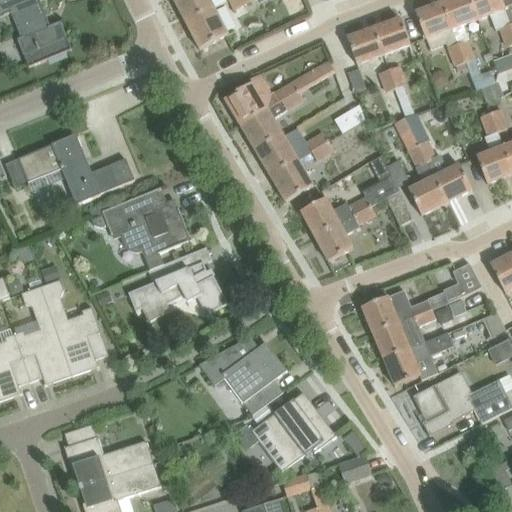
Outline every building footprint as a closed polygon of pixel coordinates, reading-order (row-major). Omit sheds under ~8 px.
[(19,41),(23,50),(30,69),(73,52),(62,24),(52,28),(42,3),(48,0),(0,0),(0,11),(2,18),(13,14),(23,39),(19,41)] [(174,0),(187,24),(215,9),(209,0),(174,0)] [(234,0),(230,2),(235,12),(252,3),(252,2),(254,0),(258,0),(261,4),(269,0),(234,0)] [(471,0),(454,0),(443,4),(453,31),(479,21),(471,0)] [(500,0),(471,0),(479,21),(490,17),(496,32),(500,30),(507,49),(511,47),(511,30),(505,11),(500,0)] [(511,0),(500,0),(505,11),(511,30),(511,0)] [(453,31),(443,4),(417,14),(427,41),(428,40),(432,51),(447,45),(455,68),(456,68),(459,75),(469,71),(466,64),(460,46),(453,31)] [(215,9),(187,24),(201,51),(229,36),(215,9)] [(385,56),(386,56),(412,46),(401,20),(375,30),(385,56)] [(385,56),(375,30),(348,40),(358,66),(385,56)] [(470,42),(460,46),(466,64),(476,60),(470,42)] [(401,68),(390,72),(397,90),(408,86),(401,68)] [(357,94),(368,89),(361,71),(351,75),(357,94)] [(386,94),(397,90),(390,72),(379,75),(386,94)] [(226,102),(241,127),(269,111),(300,95),(293,82),(273,94),(261,75),(251,81),(241,85),(244,91),(226,102)] [(496,85),(482,90),(487,104),(504,98),(499,84),(496,85)] [(241,127),(256,152),(284,136),(275,120),(304,103),(300,95),(269,111),(241,127)] [(343,132),(369,123),(363,108),(337,118),(343,132)] [(501,112),(491,116),(498,134),(508,131),(501,112)] [(498,134),(491,116),(482,119),(489,138),(487,139),(493,154),(478,160),(488,186),(511,176),(511,169),(504,150),(498,134)] [(435,179),(416,141),(405,120),(395,125),(417,169),(416,170),(423,185),(410,192),(422,217),(448,204),(435,179)] [(307,144),(312,153),(329,143),(324,134),(307,144)] [(256,152),(271,178),(299,161),(284,136),(256,152)] [(425,136),(416,141),(435,179),(448,204),(473,191),(460,166),(449,172),(441,156),(438,158),(429,142),(428,142),(425,136)] [(20,161),(27,179),(30,185),(64,171),(78,207),(103,197),(102,196),(136,182),(128,161),(94,175),(78,137),(20,161)] [(329,143),(312,153),(318,164),(336,153),(329,143)] [(299,161),(271,178),(287,203),(315,187),(299,161)] [(302,214),(314,235),(339,222),(341,225),(355,217),(372,208),(383,202),(387,200),(401,193),(399,189),(410,183),(399,162),(387,169),(392,177),(363,193),(366,200),(350,209),(348,204),(333,212),(327,200),(302,214)] [(144,254),(151,272),(165,266),(161,255),(193,242),(180,210),(168,206),(168,204),(164,206),(159,194),(163,192),(162,190),(104,214),(105,216),(93,221),(95,227),(103,229),(109,227),(113,238),(115,241),(122,239),(124,245),(125,247),(127,249),(128,251),(130,252),(132,254),(133,254),(136,255),(138,255),(140,255),(144,254)] [(415,221),(401,193),(387,200),(401,227),(415,221)] [(339,222),(314,235),(329,263),(354,250),(347,236),(361,228),(360,226),(377,217),(372,208),(355,217),(341,225),(339,222)] [(511,292),(511,256),(492,267),(507,295),(511,292)] [(187,257),(165,266),(151,272),(149,273),(154,285),(129,295),(137,313),(150,306),(154,313),(168,306),(185,297),(189,305),(201,298),(210,315),(229,305),(214,277),(208,281),(205,275),(208,273),(204,264),(192,269),(187,257)] [(456,295),(459,301),(483,288),(480,283),(470,265),(447,277),(456,295)] [(59,281),(55,268),(42,273),(46,285),(59,281)] [(32,290),(43,286),(40,277),(28,280),(32,290)] [(0,302),(11,299),(4,279),(0,280),(0,302)] [(62,282),(42,289),(73,378),(92,371),(90,364),(110,357),(103,338),(93,309),(83,313),(85,316),(82,322),(71,326),(62,299),(65,292),(62,282)] [(12,297),(22,294),(19,283),(9,287),(12,297)] [(25,333),(15,336),(32,384),(51,377),(54,385),(73,378),(42,289),(23,295),(26,305),(33,309),(43,336),(31,340),(26,337),(25,333)] [(363,310),(374,336),(433,311),(429,301),(412,309),(405,292),(363,310)] [(97,297),(101,308),(113,303),(109,293),(97,297)] [(461,302),(450,307),(455,319),(466,314),(461,302)] [(374,336),(385,361),(426,343),(421,331),(420,328),(437,320),(433,311),(374,336)] [(499,313),(459,331),(466,347),(506,330),(499,313)] [(448,334),(426,343),(385,361),(396,387),(420,377),(422,382),(439,375),(431,357),(454,348),(448,334)] [(0,403),(15,398),(13,390),(32,384),(15,336),(6,340),(7,343),(5,349),(0,350),(0,403)] [(200,366),(212,383),(216,388),(226,380),(254,417),(285,394),(275,382),(288,373),(267,344),(253,354),(249,348),(255,344),(252,338),(200,366)] [(497,364),(511,357),(511,341),(490,350),(497,364)] [(500,381),(471,396),(460,375),(436,387),(414,398),(427,423),(424,424),(431,438),(456,425),(455,423),(476,412),(483,426),(511,410),(511,392),(507,395),(500,381)] [(305,394),(289,406),(277,415),(261,427),(253,433),(283,474),(313,452),(316,455),(337,439),(305,394)] [(261,427),(277,415),(271,407),(255,419),(261,427)] [(122,511),(119,502),(162,488),(148,443),(104,457),(100,445),(94,426),(66,435),(73,458),(69,459),(75,478),(79,477),(82,486),(80,487),(82,492),(84,491),(87,500),(82,502),(85,511),(122,511)] [(345,439),(359,458),(369,451),(355,432),(345,439)] [(366,458),(348,464),(340,467),(347,486),(373,477),(366,458)] [(489,470),(499,491),(511,485),(511,482),(503,463),(489,470)] [(384,474),(379,475),(378,480),(380,485),(387,488),(392,486),(394,482),(392,477),(384,474)] [(283,483),(288,498),(312,490),(307,475),(283,483)] [(319,509),(319,511),(331,511),(323,487),(312,491),(319,509)] [(266,511),(282,511),(279,501),(265,506),(266,511)]
